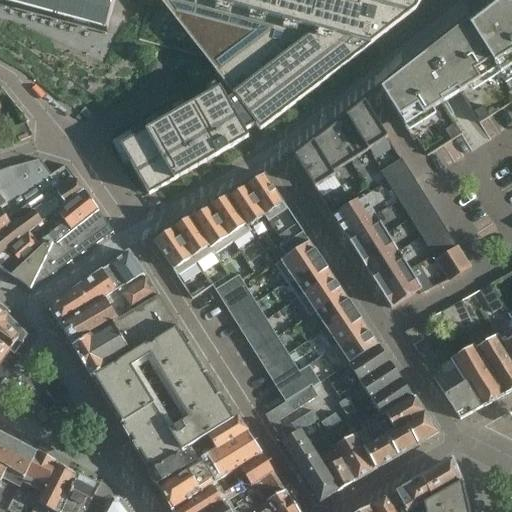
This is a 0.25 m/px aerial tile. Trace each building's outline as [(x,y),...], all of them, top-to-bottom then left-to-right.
[(0,0),(0,3),(105,32),(114,0),(0,0)] [(148,0),(141,29),(138,41),(160,47),(204,59),(225,85),(219,88),(244,132),(255,125),(259,131),(414,12),(421,0),(148,0)] [(511,0),(494,0),(467,21),(494,64),(492,65),(495,70),(496,70),(504,83),(511,78),(511,0)] [(458,93),(471,85),(479,80),(476,75),(492,65),(494,64),(467,21),(380,89),(401,123),(419,112),(422,116),(442,103),(438,96),(442,93),(444,97),(452,92),(450,88),(454,86),(458,93)] [(247,138),(244,132),(219,88),(120,145),(148,195),(247,138)] [(368,150),(386,139),(387,138),(364,102),(346,116),(368,150)] [(482,106),(473,112),(479,121),(488,115),(482,106)] [(349,162),(368,150),(346,116),(329,129),(349,162)] [(15,143),(30,137),(25,123),(9,129),(15,143)] [(459,134),(453,125),(444,131),(449,140),(459,134)] [(331,173),(332,173),(349,162),(329,129),(312,143),(331,173)] [(331,173),(312,143),(294,157),(314,188),(334,176),(332,173),(331,173)] [(385,182),(386,182),(407,169),(400,158),(379,172),(385,182)] [(36,187),(50,176),(40,160),(30,161),(8,169),(25,194),(36,187)] [(46,200),(49,198),(75,180),(65,166),(50,176),(36,187),(46,200)] [(0,200),(5,208),(25,194),(8,169),(0,171),(0,200)] [(392,192),(413,179),(407,169),(386,182),(385,182),(392,192)] [(264,216),(263,216),(267,222),(286,210),(287,209),(283,203),(263,174),(245,187),(264,216)] [(398,202),(419,188),(413,179),(392,192),(398,202)] [(58,211),(83,192),(75,180),(49,198),(58,211)] [(23,219),(32,212),(31,210),(46,200),(36,187),(25,194),(5,208),(0,211),(0,233),(7,227),(21,218),(23,219)] [(248,227),(263,216),(264,216),(245,187),(228,198),(227,198),(247,228),(248,227)] [(404,212),(425,198),(419,188),(398,202),(404,212)] [(83,192),(58,211),(0,257),(0,268),(30,290),(32,286),(46,278),(51,274),(52,275),(86,251),(85,251),(113,232),(83,192)] [(227,198),(228,198),(227,196),(208,208),(231,243),(250,231),(248,227),(247,228),(227,198)] [(343,235),(374,216),(362,197),(332,216),(343,235)] [(0,257),(58,211),(49,198),(46,200),(31,210),(32,212),(23,219),(21,218),(7,227),(0,233),(0,257)] [(410,222),(411,221),(432,208),(425,198),(404,212),(410,222)] [(213,255),(231,243),(208,208),(192,219),(191,220),(212,252),(212,253),(213,255)] [(417,232),(417,231),(438,218),(432,208),(411,221),(410,222),(417,232)] [(355,253),(386,234),(374,216),(343,235),(355,253)] [(191,220),(192,219),(190,217),(172,229),(195,264),(212,253),(212,252),(191,220)] [(423,241),(444,228),(438,218),(417,231),(417,232),(423,241)] [(429,251),(450,238),(444,228),(423,241),(429,251)] [(177,276),(195,264),(172,229),(153,241),(173,270),(172,271),(176,276),(177,276)] [(285,258),(309,242),(302,232),(278,248),(285,258)] [(366,272),(397,252),(386,234),(355,253),(366,272)] [(436,261),(446,255),(457,248),(450,238),(429,251),(435,261),(436,261)] [(285,283),(320,260),(309,242),(285,258),(274,265),(285,283)] [(458,274),(469,268),(457,248),(446,255),(458,274)] [(378,290),(409,271),(397,252),(366,272),(378,290)] [(108,266),(123,287),(143,275),(127,253),(108,266)] [(448,281),(458,274),(446,255),(436,261),(435,261),(448,281)] [(297,300),(332,276),(320,260),(285,283),(297,300)] [(59,326),(116,291),(123,287),(108,266),(51,306),(51,312),(59,326)] [(390,309),(421,290),(409,271),(378,290),(390,309)] [(221,301),(244,286),(238,275),(214,290),(221,301)] [(308,318),(314,314),(314,313),(343,293),(332,276),(297,300),(308,318)] [(130,312),(156,296),(145,278),(118,294),(130,312)] [(492,313),(503,307),(490,285),(479,291),(492,313)] [(227,311),(251,296),(244,286),(221,301),(227,311)] [(118,294),(116,291),(59,326),(72,348),(130,312),(118,294)] [(325,329),(354,310),(343,293),(314,313),(314,314),(325,329)] [(130,312),(72,348),(91,378),(158,336),(159,338),(177,327),(157,296),(156,296),(130,312)] [(233,321),(257,306),(251,296),(227,311),(233,321)] [(451,307),(464,329),(474,323),(461,301),(451,307)] [(0,344),(8,351),(13,355),(23,342),(22,342),(27,335),(7,314),(8,313),(9,314),(9,312),(0,305),(0,344)] [(240,331),(263,316),(257,306),(233,321),(240,331)] [(453,335),(464,329),(451,307),(440,312),(453,335)] [(336,346),(365,327),(354,310),(325,329),(336,345),(336,346)] [(246,341),(270,326),(263,316),(240,331),(246,341)] [(413,346),(433,333),(426,321),(405,332),(413,346)] [(252,351),(276,336),(270,326),(246,341),(252,351)] [(236,419),(177,327),(159,338),(158,336),(91,378),(149,472),(236,419)] [(348,364),(378,345),(365,327),(336,346),(336,345),(330,349),(342,368),(348,364)] [(259,361),(282,347),(276,336),(252,351),(259,361)] [(504,395),(511,391),(511,360),(502,345),(497,337),(476,349),(504,395)] [(511,339),(502,345),(511,360),(511,339)] [(0,362),(8,351),(0,344),(0,362)] [(359,382),(389,362),(378,345),(348,364),(359,382)] [(476,349),(474,346),(453,359),(452,358),(450,359),(456,369),(481,408),(504,395),(476,349)] [(265,372),(289,357),(282,347),(259,361),(265,372)] [(271,382),(295,367),(289,357),(265,372),(271,382)] [(370,399),(400,379),(389,362),(359,382),(370,399)] [(278,392),(301,377),(295,367),(271,382),(278,392)] [(432,376),(460,420),(481,408),(456,369),(444,376),(441,371),(432,376)] [(284,402),(308,387),(301,377),(278,392),(284,402)] [(382,416),(385,415),(413,398),(400,379),(370,399),(382,416)] [(304,391),(310,401),(317,397),(311,386),(304,391)] [(298,395),(304,405),(310,401),(304,391),(298,395)] [(291,399),(298,409),(304,405),(298,395),(291,399)] [(342,410),(352,404),(348,397),(337,404),(342,410)] [(413,398),(385,415),(393,430),(402,425),(422,413),(413,398)] [(291,413),(298,409),(291,399),(285,403),(291,413)] [(285,417),(291,413),(285,403),(278,407),(285,417)] [(352,404),(342,410),(346,417),(356,411),(352,404)] [(278,421),(285,417),(278,407),(272,411),(276,417),(278,421)] [(269,422),(276,417),(272,411),(265,416),(269,422)] [(304,416),(310,425),(318,420),(312,411),(304,416)] [(326,416),(333,426),(340,421),(333,411),(326,416)] [(402,425),(414,446),(436,433),(422,413),(402,425)] [(297,420),(303,429),(310,425),(304,416),(297,420)] [(326,430),(333,426),(326,416),(320,420),(326,430)] [(276,417),(269,422),(273,428),(280,424),(278,421),(276,417)] [(386,435),(374,418),(360,426),(365,436),(358,441),(375,469),(398,456),(386,435)] [(157,486),(201,459),(220,447),(245,431),(236,419),(149,472),(157,486)] [(296,434),(299,431),(303,429),(297,420),(290,425),(296,434)] [(289,438),(296,434),(290,425),(283,429),(289,438)] [(386,435),(398,456),(414,446),(402,425),(393,430),(386,435)] [(282,443),(289,438),(283,429),(276,434),(282,443)] [(220,447),(201,459),(157,486),(156,486),(172,511),(211,487),(211,486),(240,468),(262,454),(245,431),(220,447)] [(337,492),(317,460),(299,431),(296,434),(289,438),(282,443),(319,502),(337,492)] [(358,441),(355,434),(331,448),(333,451),(351,483),(375,469),(358,441)] [(24,478),(36,454),(0,435),(0,464),(8,469),(24,478)] [(337,492),(351,483),(333,451),(317,460),(337,492)] [(9,511),(32,511),(56,465),(36,454),(24,478),(7,510),(9,511)] [(240,468),(251,487),(274,473),(262,454),(240,468)] [(454,466),(453,465),(452,463),(449,462),(447,462),(445,464),(395,493),(404,511),(412,511),(423,506),(460,483),(461,483),(460,481),(459,481),(453,468),(454,467),(454,466)] [(60,511),(76,476),(56,465),(32,511),(60,511)] [(171,511),(212,511),(244,493),(251,487),(240,468),(211,486),(211,487),(172,511),(171,511)] [(6,511),(7,510),(24,478),(8,469),(0,483),(0,511),(6,511)] [(250,511),(266,502),(285,491),(274,473),(251,487),(244,493),(212,511),(250,511)] [(60,511),(85,511),(97,487),(76,476),(60,511)] [(423,506),(424,511),(467,511),(460,483),(423,506)] [(266,502),(272,511),(298,511),(285,491),(266,502)] [(404,511),(395,493),(369,508),(371,511),(404,511)] [(127,511),(120,503),(112,501),(106,509),(104,511),(127,511)] [(272,511),(266,502),(250,511),(272,511)]
